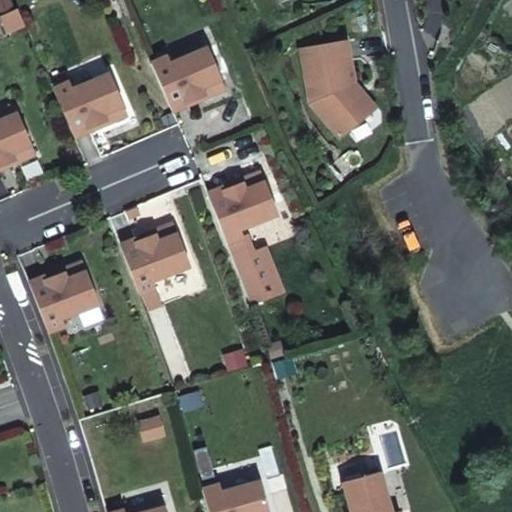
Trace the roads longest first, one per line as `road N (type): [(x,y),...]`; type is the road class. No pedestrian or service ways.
road 1 (residential): [(388,0),(418,171),(500,312)]
road 2 (residential): [(0,294),(74,511)]
road 3 (residential): [(0,231),(188,152)]
